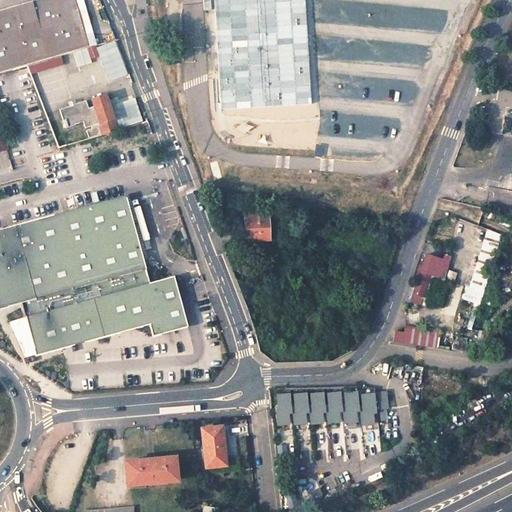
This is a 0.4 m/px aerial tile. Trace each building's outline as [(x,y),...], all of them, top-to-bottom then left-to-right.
[(89,48),(75,0),(36,0),(0,10),(0,73),(11,70),(28,65),(79,51),(89,48)] [(96,45),(82,0),(75,0),(89,48),(95,46),(96,45)] [(94,106),(89,108),(86,101),(60,110),(66,129),(83,123),(85,128),(91,127),(92,129),(86,131),(89,138),(108,133),(117,130),(105,94),(91,99),(94,106)] [(147,121),(143,113),(130,117),(133,125),(142,123),(147,121)] [(140,248),(125,195),(0,229),(0,308),(21,302),(36,356),(149,324),(152,335),(187,325),(173,276),(150,282),(140,248)] [(268,217),(245,218),(246,241),(269,240),(268,217)] [(487,229),(480,249),(490,252),(496,233),(487,229)] [(420,276),(414,294),(411,301),(421,304),(423,297),(436,257),(426,255),(424,263),(420,262),(416,275),(420,276)] [(478,304),(487,274),(471,269),(463,300),(478,304)] [(423,335),(397,331),(394,341),(396,341),(426,346),(427,346),(438,347),(438,340),(422,338),(423,335)] [(386,390),(375,391),(377,423),(385,422),(385,413),(383,413),(383,410),(385,410),(385,403),(387,403),(386,390)] [(290,393),(277,394),(278,407),(274,407),(276,422),(288,420),(287,413),(292,412),(291,407),(290,393)] [(307,393),(294,394),(295,407),(291,407),(292,412),(292,421),(305,420),(304,413),(309,412),(308,407),(307,393)] [(324,393),(311,394),(312,406),(308,407),(309,412),(309,421),(322,420),(321,412),(325,412),(325,407),(324,393)] [(341,393),(328,394),(329,406),(325,407),(325,412),(326,421),(339,420),(338,412),(342,412),(342,406),(341,393)] [(357,393),(345,394),(346,406),(342,406),(342,412),(343,421),(355,420),(355,412),(359,412),(357,393)] [(374,395),(362,396),(362,406),(359,406),(359,412),(360,423),(372,422),(372,414),(376,414),(374,395)] [(388,443),(387,425),(379,426),(380,443),(388,443)] [(226,465),(222,428),(202,430),(206,467),(226,465)] [(176,459),(126,462),(127,485),(178,480),(176,459)] [(315,489),(310,492),(313,498),(322,494),(319,489),(316,491),(315,489)]
